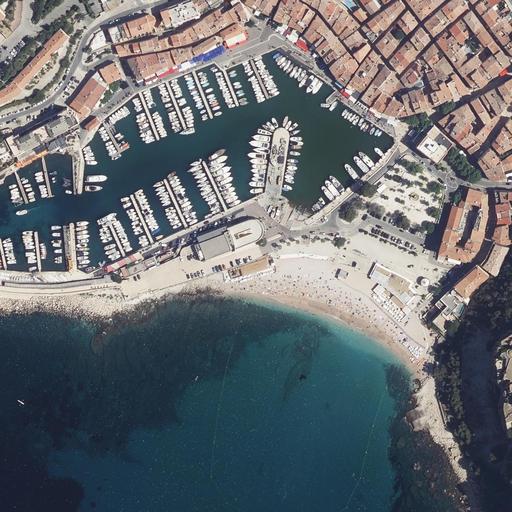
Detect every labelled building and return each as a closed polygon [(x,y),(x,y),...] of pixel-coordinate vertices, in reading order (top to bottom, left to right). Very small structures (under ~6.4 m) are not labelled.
[(17,28),(20,24),(21,20),(23,8),(23,4),(23,0),(16,0),(15,7),(15,15),(14,18),(13,21),(11,23),(9,26),(6,28),(2,33),(0,34),(0,44),(2,43),(4,41),(7,39),(12,33),(15,31),(17,28)] [(110,10),(118,5),(115,0),(111,0),(106,3),(110,10)] [(185,0),(180,2),(169,6),(173,25),(199,15),(201,14),(192,0),(185,0)] [(192,0),(201,14),(203,9),(208,6),(212,7),(207,0),(192,0)] [(241,1),(239,0),(232,0),(231,1),(234,6),(235,5),(241,15),(242,21),(246,20),(249,19),(247,12),(241,1)] [(260,9),(262,10),(268,0),(269,0),(262,0),(257,8),(260,9)] [(276,2),(277,0),(269,0),(268,0),(262,10),(266,12),(270,14),(276,2)] [(281,20),(289,4),(282,0),(274,16),(277,18),(281,20)] [(300,3),(297,0),(293,7),(295,8),(300,11),(304,5),(300,3)] [(323,14),(330,0),(320,0),(318,8),(320,11),(323,14)] [(328,19),(337,4),(332,0),(330,0),(323,14),(325,17),(328,19)] [(379,7),(373,0),(370,0),(365,5),(368,9),(371,13),(379,7)] [(401,0),(397,0),(390,6),(397,14),(401,10),(405,5),(401,0)] [(417,13),(428,3),(425,0),(421,0),(412,7),(414,10),(417,13)] [(433,9),(436,6),(432,0),(425,0),(428,3),(433,9)] [(451,0),(448,3),(452,9),(462,0),(451,0)] [(464,0),(462,0),(452,9),(457,15),(463,11),(469,6),(464,0)] [(492,6),(487,0),(483,0),(482,1),(488,10),(492,6)] [(228,10),(234,6),(231,1),(225,5),(228,10)] [(488,10),(482,1),(479,4),(476,7),(482,15),(488,10)] [(421,19),(433,9),(428,3),(417,13),(421,19)] [(445,5),(442,8),(451,20),(457,15),(452,9),(448,3),(445,5)] [(295,8),(293,7),(289,4),(281,20),(285,22),(288,24),(295,8)] [(332,25),(343,9),(337,4),(328,19),(330,22),(332,25)] [(234,19),(228,10),(225,5),(219,9),(228,23),(234,19)] [(238,17),(241,15),(235,5),(234,6),(228,10),(234,19),(238,17)] [(310,8),(304,5),(300,11),(296,16),(299,18),(302,20),(310,8)] [(159,27),(165,30),(174,27),(173,25),(169,6),(160,10),(163,17),(159,27)] [(390,6),(385,9),(393,19),(395,16),(397,14),(390,6)] [(498,14),(492,6),(488,10),(482,15),(491,27),(499,20),(510,11),(511,10),(510,8),(509,6),(498,14)] [(360,7),(353,12),(362,20),(367,16),(360,7)] [(296,16),(300,11),(295,8),(288,24),(291,25),(295,26),(299,18),(296,16)] [(315,11),(310,8),(302,20),(307,23),(315,11)] [(442,8),(436,13),(441,20),(445,26),(448,23),(451,20),(442,8)] [(226,25),(228,23),(219,9),(214,11),(223,26),(226,25)] [(337,32),(349,14),(343,9),(332,25),(335,29),(337,32)] [(385,9),(381,12),(389,23),(391,21),(393,19),(385,9)] [(402,17),(411,29),(418,22),(413,16),(408,10),(402,17)] [(468,22),(474,30),(482,24),(472,10),(468,13),(464,17),(468,22)] [(221,27),(223,26),(214,11),(210,14),(219,29),(221,27)] [(511,19),(511,14),(510,11),(499,20),(503,26),(509,22),(511,19)] [(381,12),(374,17),(383,29),(386,26),(389,23),(381,12)] [(123,23),(130,39),(156,32),(154,25),(156,20),(155,16),(150,13),(123,23)] [(424,23),(429,30),(435,25),(441,20),(436,13),(430,18),(424,23)] [(216,30),(219,29),(210,14),(204,18),(213,32),(216,30)] [(311,24),(317,28),(323,21),(317,14),(311,24)] [(338,33),(339,35),(349,25),(354,19),(349,14),(337,32),(338,33)] [(374,17),(367,22),(378,35),(381,32),(383,29),(374,17)] [(409,31),(411,29),(402,17),(397,22),(407,33),(409,31)] [(468,22),(464,17),(462,18),(460,20),(464,25),(468,22)] [(210,34),(213,32),(204,18),(198,22),(207,35),(210,34)] [(307,23),(302,20),(299,18),(295,26),(298,29),(302,31),(307,23)] [(349,25),(353,30),(360,25),(354,19),(349,25)] [(503,26),(495,33),(500,39),(506,34),(511,29),(511,26),(511,25),(511,24),(511,19),(509,22),(503,26)] [(435,25),(439,31),(442,28),(445,26),(441,20),(435,25)] [(462,30),(465,27),(464,25),(460,20),(458,22),(456,23),(461,30),(462,30)] [(499,20),(491,27),(493,30),(495,33),(503,26),(499,20)] [(317,28),(324,34),(329,29),(326,25),(323,21),(317,28)] [(203,37),(207,35),(198,22),(193,25),(200,38),(203,37)] [(378,35),(367,22),(361,27),(373,41),(375,38),(378,35)] [(115,43),(130,39),(123,23),(108,28),(106,29),(102,30),(99,32),(97,33),(98,34),(97,34),(96,35),(92,41),(91,43),(91,44),(107,39),(109,44),(114,42),(115,43)] [(225,38),(232,35),(239,32),(242,31),(243,30),(243,29),(238,23),(236,23),(221,31),(224,37),(224,38),(225,38)] [(464,44),(467,42),(469,40),(466,35),(464,33),(462,30),(461,30),(456,23),(453,26),(450,29),(458,40),(460,42),(462,45),(464,44)] [(307,36),(309,39),(317,28),(311,24),(304,34),(307,36)] [(474,30),(477,34),(479,37),(483,34),(487,31),(485,27),(482,24),(474,30)] [(197,39),(200,38),(193,25),(188,27),(194,40),(197,39)] [(342,38),(353,30),(349,25),(339,35),(341,36),(342,38)] [(434,35),(439,31),(435,25),(429,30),(434,35)] [(421,26),(416,32),(425,44),(430,38),(426,32),(421,26)] [(191,41),(194,40),(188,27),(183,30),(184,31),(187,42),(191,41)] [(38,71),(54,54),(70,37),(61,28),(57,32),(45,45),(46,46),(30,63),(27,66),(14,80),(11,83),(6,85),(7,87),(0,90),(0,103),(13,96),(18,93),(21,90),(23,88),(22,87),(38,71)] [(314,43),(324,34),(317,28),(309,39),(311,41),(313,42),(314,43)] [(332,45),(338,40),(334,34),(329,29),(324,34),(327,37),(316,47),(319,50),(328,42),(332,45)] [(458,40),(450,29),(447,32),(443,34),(452,45),(456,41),(458,40)] [(349,47),(363,37),(360,33),(357,30),(344,40),(349,47)] [(43,44),(45,45),(57,32),(56,31),(43,44)] [(184,43),(187,42),(184,31),(178,33),(181,44),(184,43)] [(399,42),(389,31),(386,34),(396,45),(398,44),(399,42)] [(485,44),(485,45),(487,44),(493,39),(490,35),(487,31),(483,34),(479,37),(485,44)] [(416,32),(411,37),(420,49),(423,47),(425,44),(416,32)] [(178,44),(181,44),(178,33),(171,35),(175,45),(178,44)] [(327,37),(324,34),(314,43),(315,45),(316,47),(327,37)] [(391,51),(396,45),(386,34),(376,45),(386,56),(391,51)] [(452,45),(443,34),(440,37),(437,40),(445,51),(452,45)] [(511,41),(506,34),(500,39),(502,42),(505,46),(511,41)] [(171,46),(175,45),(171,35),(165,37),(168,47),(170,46),(171,46)] [(210,38),(205,41),(209,48),(216,43),(218,39),(215,35),(210,38)] [(235,42),(232,35),(225,38),(224,38),(227,45),(235,42)] [(155,49),(162,48),(159,39),(158,36),(152,38),(155,49)] [(165,47),(168,47),(165,37),(159,39),(162,48),(165,47)] [(352,50),(354,53),(367,42),(363,37),(349,47),(352,50)] [(411,37),(406,43),(415,55),(420,49),(411,37)] [(152,50),(155,49),(152,38),(147,40),(150,50),(152,50)] [(494,53),(495,54),(501,49),(497,44),(493,39),(487,44),(485,45),(486,46),(484,48),(487,52),(491,49),(493,51),(494,53)] [(146,51),(150,50),(147,40),(140,41),(143,52),(146,51)] [(342,44),(338,40),(332,45),(334,48),(337,53),(345,47),(342,44)] [(139,52),(143,52),(140,41),(133,43),(135,53),(139,52)] [(202,43),(199,44),(202,51),(209,48),(205,41),(202,43)] [(461,47),(456,41),(452,45),(445,51),(447,54),(450,57),(461,47)] [(322,54),(332,45),(328,42),(319,50),(320,52),(322,54)] [(367,42),(354,53),(360,60),(365,53),(370,46),(367,42)] [(128,54),(135,53),(133,43),(124,44),(128,54)] [(406,43),(400,49),(410,61),(412,58),(415,55),(406,43)] [(433,43),(423,55),(430,64),(432,66),(439,60),(443,56),(438,49),(433,43)] [(124,55),(128,54),(124,44),(116,46),(120,56),(124,55)] [(199,44),(193,48),(196,55),(199,53),(202,51),(199,44)] [(452,59),(454,62),(464,54),(466,53),(463,49),(466,46),(464,44),(462,45),(463,46),(462,47),(461,47),(450,57),(452,59)] [(482,49),(484,48),(486,46),(485,45),(485,44),(475,52),(476,54),(477,53),(480,51),(482,49)] [(324,58),(334,48),(332,45),(322,54),(323,56),(324,58)] [(190,46),(188,47),(192,57),(195,56),(196,55),(193,48),(192,46),(190,46)] [(188,47),(184,48),(187,55),(186,55),(187,58),(188,59),(190,58),(192,57),(188,47)] [(346,49),(345,47),(337,53),(340,56),(340,57),(347,51),(346,49)] [(184,48),(175,49),(179,59),(179,58),(180,61),(187,58),(186,55),(187,55),(184,48)] [(326,60),(327,62),(337,53),(334,48),(324,58),(326,60)] [(175,49),(171,50),(177,64),(179,63),(181,62),(180,61),(179,58),(179,59),(175,49)] [(372,66),(375,61),(379,56),(373,49),(369,54),(366,59),(372,66)] [(400,49),(395,55),(405,66),(407,63),(410,61),(400,49)] [(495,54),(504,66),(510,62),(506,55),(501,49),(495,54)] [(171,50),(167,51),(173,65),(175,64),(177,64),(171,50)] [(464,54),(469,60),(474,55),(470,50),(466,53),(464,54)] [(167,51),(163,52),(168,64),(169,67),(173,65),(167,51)] [(349,53),(347,51),(340,57),(343,61),(344,63),(352,56),(349,53)] [(500,70),(504,66),(495,54),(494,53),(493,51),(489,55),(490,56),(500,70)] [(163,52),(157,53),(162,67),(168,64),(163,52)] [(157,53),(150,54),(156,70),(161,68),(162,67),(157,53)] [(337,53),(327,62),(329,64),(330,66),(340,56),(337,53)] [(479,64),(482,61),(481,61),(477,56),(479,55),(477,53),(476,54),(474,55),(469,60),(458,68),(461,72),(464,75),(469,71),(475,66),(479,64)] [(55,55),(54,54),(38,71),(39,71),(55,55)] [(147,54),(144,55),(150,73),(151,73),(154,71),(156,70),(150,54),(147,54)] [(456,65),(458,68),(469,60),(464,54),(454,62),(456,65)] [(140,56),(136,56),(143,76),(150,73),(144,55),(140,56)] [(405,66),(395,55),(389,61),(399,72),(402,69),(405,66)] [(430,64),(423,55),(419,59),(417,60),(420,63),(421,62),(424,65),(426,66),(427,67),(423,70),(422,69),(420,65),(419,65),(417,61),(414,64),(420,72),(422,76),(427,74),(431,83),(434,90),(436,89),(441,101),(444,100),(447,98),(442,88),(440,83),(435,70),(434,70),(433,68),(432,66),(430,64)] [(132,57),(127,59),(138,79),(143,76),(136,56),(132,57)] [(343,61),(340,57),(340,56),(330,66),(332,69),(334,73),(343,61)] [(355,60),(352,56),(344,63),(347,67),(353,71),(358,64),(355,60)] [(449,64),(443,56),(439,60),(445,67),(449,64)] [(490,78),(500,70),(490,56),(482,62),(482,61),(479,64),(490,78)] [(363,63),(369,69),(372,66),(366,59),(364,61),(363,63)] [(445,67),(439,60),(432,66),(433,68),(434,70),(435,70),(440,83),(445,79),(443,75),(453,69),(451,66),(449,64),(445,67)] [(347,67),(344,63),(343,61),(334,73),(336,76),(338,79),(347,67)] [(375,73),(379,68),(376,64),(375,61),(372,66),(369,69),(375,73)] [(97,71),(108,83),(122,74),(115,62),(100,69),(97,71)] [(363,78),(369,69),(363,63),(360,66),(358,69),(355,72),(363,78)] [(386,78),(391,71),(385,64),(379,73),(373,81),(378,85),(379,86),(386,78)] [(411,67),(419,77),(422,76),(420,72),(414,64),(411,67)] [(489,79),(490,78),(479,64),(475,66),(477,68),(487,81),(489,79)] [(13,79),(14,80),(27,66),(26,65),(13,79)] [(484,83),(487,81),(477,68),(475,66),(469,71),(471,73),(481,86),(484,83)] [(342,82),(345,84),(350,77),(354,72),(353,71),(347,67),(338,79),(342,82)] [(413,82),(419,77),(411,67),(408,70),(406,73),(407,76),(412,83),(413,82)] [(372,78),(375,73),(369,69),(363,78),(369,82),(372,78)] [(454,71),(453,69),(443,75),(445,79),(451,75),(455,72),(454,71)] [(39,71),(38,71),(22,87),(23,88),(39,71)] [(90,108),(92,109),(93,108),(95,104),(107,86),(109,84),(108,83),(97,71),(92,76),(75,98),(90,108)] [(394,95),(400,90),(395,85),(396,85),(396,84),(397,84),(398,84),(398,83),(398,82),(399,81),(399,80),(391,71),(386,78),(379,86),(382,89),(372,104),(375,106),(378,108),(388,94),(393,97),(394,95)] [(471,73),(469,71),(464,75),(469,82),(474,89),(481,86),(471,73)] [(356,87),(363,78),(355,72),(349,81),(346,85),(350,88),(354,90),(356,87)] [(458,75),(455,72),(451,75),(454,81),(460,78),(458,75)] [(407,87),(414,84),(413,82),(412,83),(407,76),(406,73),(403,76),(401,78),(407,87)] [(430,91),(434,90),(431,83),(427,74),(422,76),(419,77),(413,82),(414,84),(415,89),(422,109),(425,108),(428,107),(424,93),(430,91)] [(451,75),(445,79),(453,96),(457,95),(461,93),(454,81),(451,75)] [(362,92),(369,82),(363,78),(356,87),(358,89),(362,92)] [(407,87),(401,78),(399,80),(399,81),(398,82),(398,83),(398,84),(397,84),(396,84),(396,85),(395,85),(400,90),(407,87)] [(469,91),(460,78),(454,81),(461,93),(465,92),(469,91)] [(453,96),(445,79),(440,83),(442,88),(447,98),(450,97),(453,96)] [(379,86),(378,85),(373,81),(361,96),(364,99),(367,101),(372,104),(382,89),(379,86)] [(501,84),(498,86),(507,102),(511,96),(511,94),(505,82),(501,84)] [(112,89),(109,84),(107,86),(95,104),(99,108),(112,89)] [(495,88),(491,89),(502,107),(504,105),(507,102),(498,86),(495,88)] [(409,91),(407,87),(400,90),(401,93),(402,94),(404,100),(408,114),(416,111),(409,91)] [(419,110),(422,109),(415,89),(409,91),(416,111),(419,110)] [(436,89),(434,90),(430,91),(435,104),(438,103),(441,101),(436,89)] [(488,91),(484,93),(497,113),(499,117),(501,114),(498,112),(502,107),(491,89),(488,91)] [(401,93),(400,90),(394,95),(393,97),(392,98),(383,111),(390,114),(399,100),(400,97),(401,93)] [(432,105),(435,104),(430,91),(424,93),(428,107),(432,105)] [(403,105),(396,116),(408,114),(404,100),(402,94),(401,93),(400,97),(403,105)] [(492,118),(485,124),(490,130),(499,117),(497,113),(484,93),(480,95),(489,109),(487,111),(492,118)] [(381,110),(383,111),(392,98),(393,97),(388,94),(378,108),(379,108),(381,110)] [(479,113),(485,124),(492,118),(487,111),(489,109),(480,95),(475,98),(471,101),(479,113)] [(0,105),(14,97),(13,96),(0,103),(0,105)] [(390,114),(396,116),(403,105),(400,97),(399,100),(390,114)] [(85,114),(86,113),(90,108),(75,98),(71,104),(85,114)] [(466,115),(463,118),(466,121),(469,123),(472,120),(473,119),(474,118),(475,117),(475,116),(471,108),(467,102),(464,104),(460,106),(466,115)] [(456,108),(452,111),(455,113),(460,117),(463,118),(466,115),(460,106),(456,108)] [(7,137),(16,153),(17,154),(32,146),(31,145),(79,120),(76,114),(75,114),(74,112),(73,113),(72,110),(70,112),(68,107),(63,109),(63,110),(14,136),(13,134),(13,133),(12,131),(11,128),(3,130),(7,137)] [(455,113),(452,111),(446,115),(439,120),(445,126),(455,113)] [(460,117),(455,113),(445,126),(448,129),(450,132),(460,117)] [(474,122),(476,124),(477,125),(478,126),(480,129),(485,124),(479,113),(476,115),(477,116),(477,117),(477,118),(477,119),(477,120),(476,120),(476,121),(475,121),(474,122)] [(85,126),(89,130),(101,121),(97,117),(85,126)] [(463,118),(460,117),(450,132),(453,134),(455,136),(466,121),(463,118)] [(469,123),(466,121),(455,136),(457,138),(459,140),(470,130),(471,128),(472,126),(469,123)] [(430,122),(423,129),(427,132),(433,137),(433,138),(440,144),(443,140),(450,146),(452,143),(453,142),(434,124),(433,125),(430,122)] [(508,137),(511,135),(511,132),(505,123),(501,129),(506,134),(508,137)] [(485,124),(480,129),(486,135),(488,132),(490,130),(485,124)] [(473,129),(471,128),(470,130),(459,140),(461,143),(464,145),(475,134),(476,133),(476,132),(474,133),(472,131),(473,129)] [(413,140),(417,144),(421,139),(427,132),(423,129),(413,140)] [(480,129),(479,130),(476,133),(475,134),(482,140),(484,138),(486,135),(480,129)] [(506,149),(511,145),(511,143),(508,137),(506,134),(501,129),(495,138),(503,144),(506,149)] [(63,137),(67,145),(76,140),(79,139),(75,131),(63,137)] [(427,132),(421,139),(428,144),(428,143),(442,156),(450,146),(443,140),(440,144),(433,138),(433,137),(427,132)] [(482,140),(475,134),(464,145),(466,147),(467,149),(476,142),(478,141),(481,143),(482,140)] [(13,154),(16,153),(7,137),(5,138),(0,141),(0,154),(10,149),(13,154)] [(500,152),(506,149),(503,144),(495,138),(492,143),(500,152)] [(421,139),(417,144),(416,145),(438,161),(442,156),(428,143),(428,144),(421,139)] [(470,152),(479,145),(478,144),(476,142),(467,149),(469,150),(470,152)] [(32,146),(17,154),(19,158),(19,159),(34,151),(35,150),(34,148),(33,149),(32,146)] [(0,158),(1,160),(13,154),(10,149),(0,154),(0,158)] [(481,165),(482,166),(497,156),(491,149),(479,161),(481,165)] [(36,155),(34,151),(19,159),(20,160),(21,163),(36,155)] [(483,167),(485,171),(502,162),(497,156),(482,166),(483,167)] [(502,162),(505,171),(507,171),(511,169),(507,159),(502,162)] [(487,173),(490,177),(505,171),(502,162),(485,171),(487,173)] [(492,180),(506,176),(505,171),(490,177),(491,178),(492,180)] [(387,187),(384,184),(377,190),(379,193),(387,187)] [(454,205),(448,226),(459,229),(461,222),(465,209),(465,208),(467,201),(470,188),(466,187),(462,202),(461,202),(460,204),(460,206),(454,205)] [(470,188),(467,201),(481,205),(484,193),(485,192),(470,188)] [(497,197),(497,204),(511,201),(510,198),(510,191),(496,190),(497,197)] [(484,193),(481,205),(479,213),(475,226),(475,228),(486,231),(489,217),(488,194),(484,193)] [(464,258),(468,260),(469,257),(472,258),(481,248),(483,242),(472,239),(475,228),(475,226),(479,213),(481,205),(467,201),(465,208),(465,209),(461,222),(459,229),(448,226),(445,239),(441,252),(450,255),(458,257),(464,258)] [(498,208),(499,212),(510,209),(511,208),(511,205),(511,201),(497,204),(498,208)] [(499,215),(500,219),(511,216),(510,212),(510,209),(499,212),(499,215)] [(499,222),(498,226),(509,224),(511,223),(511,221),(511,220),(511,216),(500,219),(499,222)] [(202,244),(197,246),(199,250),(203,263),(233,251),(234,253),(238,252),(237,251),(259,242),(261,242),(262,241),(263,240),(265,238),(265,236),(266,234),(267,232),(266,230),(266,229),(265,227),(264,224),(263,223),(261,222),(260,221),(259,221),(257,220),(255,220),(254,220),(253,220),(251,221),(240,225),(225,231),(224,228),(200,238),(202,244)] [(496,231),(495,236),(507,240),(508,239),(509,234),(509,229),(509,224),(498,226),(496,231)] [(472,239),(483,242),(486,231),(475,228),(472,239)] [(507,240),(495,236),(494,238),(494,240),(508,245),(511,244),(511,240),(508,239),(507,240)] [(482,264),(495,276),(509,247),(494,243),(490,250),(487,258),(482,264)] [(192,244),(187,247),(185,247),(184,248),(183,249),(182,250),(181,251),(181,253),(181,255),(181,256),(183,259),(196,253),(192,244)] [(176,247),(169,251),(171,255),(179,251),(176,247)] [(456,265),(458,257),(450,255),(447,263),(456,265)] [(142,261),(147,270),(154,267),(158,266),(154,256),(142,261)] [(143,272),(147,270),(142,261),(142,260),(141,260),(141,259),(139,260),(139,261),(138,261),(139,263),(126,268),(129,276),(143,270),(143,272)] [(265,259),(240,267),(242,276),(268,268),(265,259)] [(120,268),(121,270),(126,268),(139,263),(138,261),(139,261),(139,260),(120,268)] [(414,284),(376,265),(371,277),(387,285),(409,306),(418,296),(411,289),(414,284)] [(486,280),(490,276),(479,265),(456,285),(468,297),(473,293),(472,292),(485,279),(486,280)] [(125,278),(129,276),(126,268),(121,270),(125,278)] [(115,276),(115,274),(105,276),(106,279),(95,280),(96,284),(106,282),(118,281),(117,276),(115,276)] [(468,305),(470,299),(468,297),(456,285),(455,285),(446,294),(436,304),(440,308),(443,311),(447,316),(463,300),(468,305)] [(452,320),(450,318),(447,316),(443,311),(440,308),(434,314),(437,317),(448,328),(454,323),(452,320)] [(434,314),(427,320),(431,324),(434,320),(445,332),(448,328),(437,317),(434,314)] [(511,346),(509,348),(509,349),(503,351),(508,353),(511,357),(505,376),(511,378),(511,382),(511,383),(511,390),(511,394),(511,346)] [(446,391),(446,390),(447,379),(443,378),(442,382),(440,381),(439,390),(446,391)]
